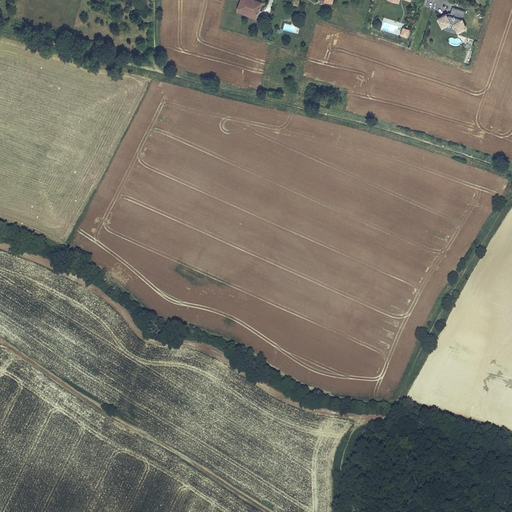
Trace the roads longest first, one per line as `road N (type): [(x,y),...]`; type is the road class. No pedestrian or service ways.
road 1 (track): [(511,199),(464,271),(389,417),(361,423),(350,435),(339,511)]
road 2 (track): [(511,170),(154,69)]
road 3 (track): [(266,511),(0,345)]
road 4 (track): [(154,69),(0,30)]
